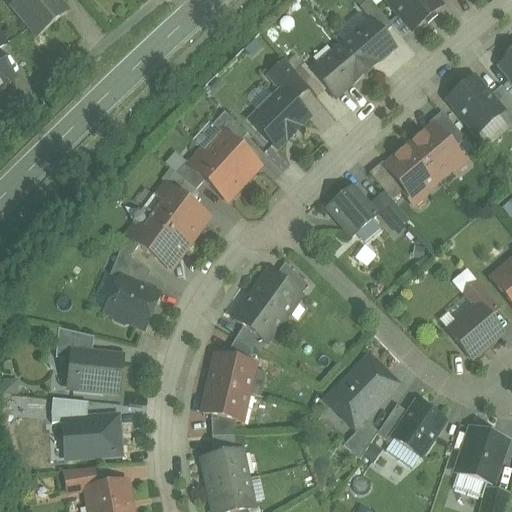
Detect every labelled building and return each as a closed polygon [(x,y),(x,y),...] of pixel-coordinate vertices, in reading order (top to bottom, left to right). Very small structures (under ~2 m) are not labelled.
[(15,0),(12,3),(8,6),(33,38),(62,16),(50,0),(15,0)] [(433,0),(385,0),(412,32),(441,8),(433,0)] [(393,28),(369,1),(360,9),(372,24),(373,23),(384,36),(393,28)] [(384,36),(373,23),(372,24),(342,49),(363,74),(394,48),(384,36)] [(342,49),(312,75),(326,92),(333,99),(363,74),(342,49)] [(511,57),(500,68),(511,81),(511,57)] [(0,89),(14,80),(0,59),(0,89)] [(286,63),(268,78),(281,93),(282,93),(293,103),(309,90),(304,84),(286,63)] [(314,77),(304,84),(309,90),(317,99),(326,92),(314,77)] [(489,98),(473,80),(448,102),(477,136),(501,115),(502,114),(489,98)] [(511,125),(511,100),(501,88),(489,98),(502,114),(501,115),(511,126),(511,125)] [(281,93),(273,102),(272,100),(258,113),(260,114),(250,123),(277,150),(287,140),(289,141),(299,131),(298,130),(308,119),(293,103),(282,93),(281,93)] [(465,141),(442,113),(429,124),(433,129),(434,128),(453,151),(465,141)] [(247,137),(224,114),(212,127),(221,135),(222,134),(237,148),(247,137)] [(453,151),(434,128),(433,129),(417,143),(416,141),(408,147),(438,182),(452,170),(451,169),(461,160),(453,151)] [(221,135),(212,145),(206,145),(196,157),(196,162),(191,168),(190,169),(204,183),(227,203),(236,192),(235,191),(237,188),(243,188),(251,179),(250,171),(255,165),(237,148),(222,134),(221,135)] [(438,182),(408,147),(401,153),(402,155),(386,168),(385,169),(404,192),(412,201),(422,193),(423,194),(438,182)] [(172,159),(166,166),(174,174),(181,167),(172,159)] [(191,168),(185,163),(181,167),(174,174),(185,183),(195,193),(204,183),(190,169),(191,168)] [(386,168),(382,164),(369,175),(385,194),(392,202),(404,192),(385,169),(386,168)] [(174,174),(165,187),(165,188),(176,195),(185,183),(174,174)] [(176,195),(165,188),(156,200),(153,198),(144,211),(143,210),(143,211),(189,245),(208,219),(176,195)] [(352,189),(328,210),(352,239),(377,218),(352,189)] [(392,202),(385,194),(373,205),(396,232),(409,222),(392,202)] [(189,245),(143,211),(142,212),(143,212),(133,225),(136,227),(127,240),(138,248),(170,271),(189,245)] [(138,248),(127,240),(118,252),(120,254),(129,260),(138,248)] [(366,247),(357,259),(368,267),(377,255),(366,247)] [(129,260),(120,254),(110,277),(120,281),(120,280),(143,290),(150,273),(129,260)] [(511,264),(492,282),(511,305),(511,264)] [(309,287),(285,265),(276,278),(301,297),(309,287)] [(269,273),(258,289),(257,288),(250,296),(284,321),(301,297),(276,278),(269,273)] [(143,290),(120,280),(120,281),(105,314),(113,318),(115,323),(124,327),(129,325),(144,331),(159,296),(143,290)] [(477,283),(462,296),(474,310),(479,306),(490,319),(501,310),(477,283)] [(284,321),(250,296),(244,305),(245,306),(234,321),(243,328),(261,341),(266,345),(284,321)] [(474,310),(458,324),(461,328),(451,336),(472,361),(503,334),(490,319),(479,306),(474,310)] [(261,341),(243,328),(236,341),(254,352),(261,341)] [(94,339),(59,331),(56,360),(71,362),(72,354),(92,356),(94,339)] [(254,352),(236,341),(225,359),(247,364),(254,352)] [(92,356),(72,354),(71,362),(68,390),(118,395),(121,364),(112,363),(112,358),(92,356)] [(225,359),(216,357),(212,375),(210,375),(208,385),(248,395),(255,366),(225,359)] [(370,360),(328,403),(354,428),(362,420),(396,385),(370,360)] [(248,395),(208,385),(205,396),(207,396),(202,415),(211,417),(233,422),(241,424),(248,395)] [(445,422),(417,403),(409,415),(392,440),(393,441),(421,459),(445,422)] [(379,433),(377,436),(390,445),(393,441),(392,440),(409,415),(397,406),(379,433)] [(233,422),(211,417),(212,438),(234,438),(233,422)] [(117,419),(73,422),(76,460),(120,457),(117,419)] [(362,420),(354,428),(358,432),(344,447),(360,461),(377,436),(379,433),(362,420)] [(507,442),(471,431),(457,474),(492,486),(507,442)] [(234,438),(212,438),(213,458),(235,453),(234,438)] [(213,458),(202,460),(206,479),(205,479),(207,490),(247,481),(241,452),(235,453),(213,458)] [(99,470),(64,473),(68,496),(86,493),(86,491),(103,488),(99,470)] [(247,481),(207,490),(209,500),(211,500),(213,511),(246,511),(247,511),(254,510),(247,481)] [(103,488),(86,491),(86,493),(89,511),(131,511),(126,484),(103,488)] [(505,511),(509,497),(485,491),(480,511),(505,511)]
